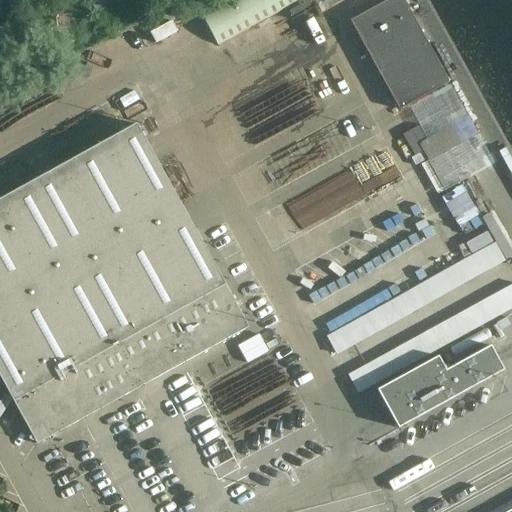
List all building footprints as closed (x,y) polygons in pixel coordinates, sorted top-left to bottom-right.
[(110,0),(120,20),(133,12),(128,2),(133,0),(110,0)] [(302,0),(210,0),(197,7),(218,46),(302,0)] [(450,83),(403,0),(389,0),(350,22),(400,111),(450,83)] [(481,133),(454,81),(434,92),(451,125),(419,142),(428,160),(481,133)] [(249,328),(137,125),(0,200),(0,377),(37,445),(249,328)] [(448,194),(458,220),(477,213),(467,187),(448,194)] [(487,233),(466,245),(472,255),(492,243),(487,233)] [(498,243),(327,333),(336,351),(507,262),(498,243)] [(511,289),(347,367),(357,389),(511,315),(511,289)] [(507,318),(496,324),(500,331),(511,326),(507,318)] [(449,351),(456,363),(494,341),(487,329),(449,351)] [(437,356),(376,390),(397,428),(502,370),(489,346),(445,370),(437,356)]
